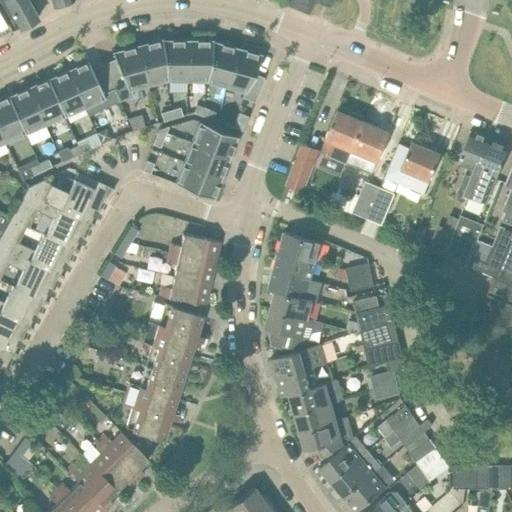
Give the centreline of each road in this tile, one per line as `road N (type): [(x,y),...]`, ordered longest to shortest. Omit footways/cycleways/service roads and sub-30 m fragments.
road 1 (residential): [(245,224),(135,201),(0,406)]
road 2 (residential): [(309,32),(199,0),(155,1),(108,9),(0,61)]
road 3 (residential): [(273,443),(250,387),(239,327),(245,224)]
road 4 (residential): [(245,224),(258,163),(309,32)]
road 5 (residential): [(442,87),(309,32)]
road 6 (residential): [(162,511),(273,443)]
